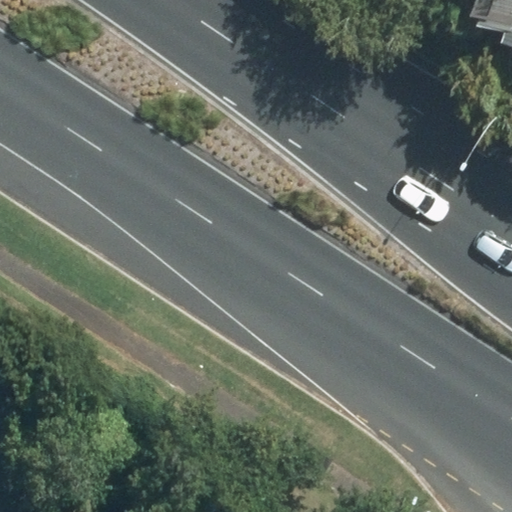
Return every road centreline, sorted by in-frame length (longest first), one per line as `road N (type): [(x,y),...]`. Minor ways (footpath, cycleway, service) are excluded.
road 1 (primary): [(511,415),(0,81)]
road 2 (primary): [(167,0),(511,228)]
